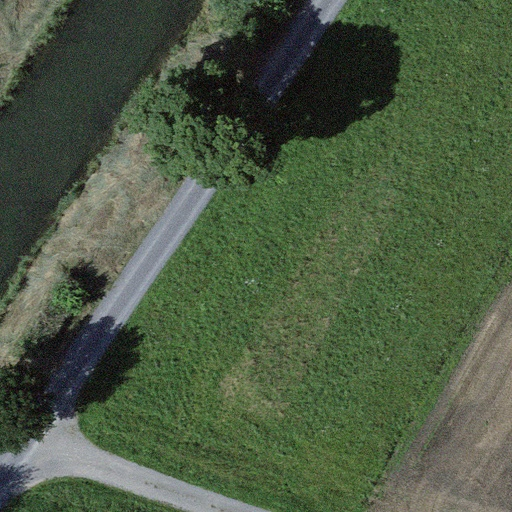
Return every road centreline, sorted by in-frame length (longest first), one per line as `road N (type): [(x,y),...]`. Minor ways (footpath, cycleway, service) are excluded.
road 1 (track): [(329,0),(0,485)]
road 2 (track): [(239,511),(25,446)]
